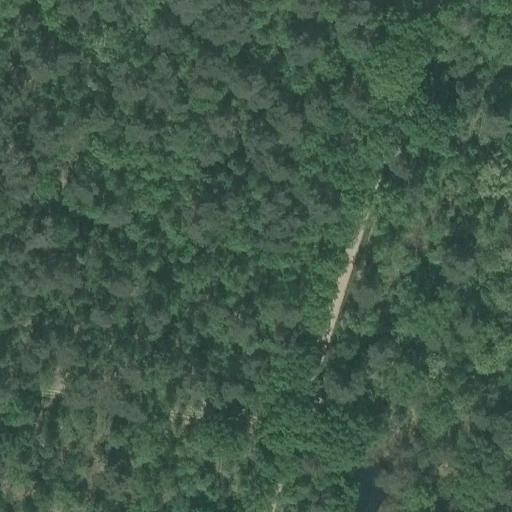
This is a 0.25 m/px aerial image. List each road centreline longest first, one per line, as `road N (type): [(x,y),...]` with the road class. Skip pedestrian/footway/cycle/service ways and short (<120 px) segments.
road 1 (track): [(269,511),(431,0)]
road 2 (track): [(0,384),(311,425)]
